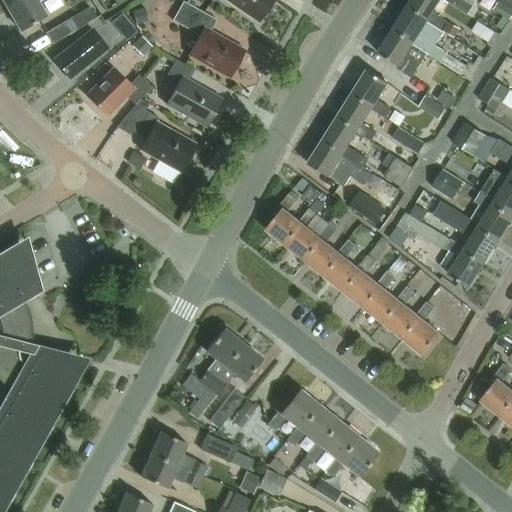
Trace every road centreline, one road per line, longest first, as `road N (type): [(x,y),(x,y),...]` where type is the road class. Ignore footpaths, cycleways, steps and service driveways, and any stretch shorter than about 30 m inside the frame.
road 1 (tertiary): [(206,265),(357,0)]
road 2 (tertiary): [(70,511),(206,265)]
road 3 (residential): [(423,443),(206,265)]
road 4 (residential): [(423,443),(511,274)]
road 5 (residential): [(206,265),(79,176)]
